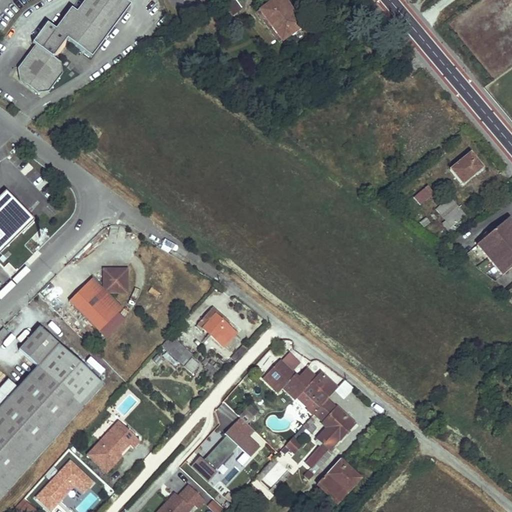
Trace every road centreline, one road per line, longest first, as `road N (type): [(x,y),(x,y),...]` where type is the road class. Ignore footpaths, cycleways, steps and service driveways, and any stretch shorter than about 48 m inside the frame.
road 1 (residential): [(511,507),(226,280),(106,196)]
road 2 (unknown): [(280,326),(105,511)]
road 3 (tertiary): [(511,144),(390,0)]
road 4 (unclassified): [(106,196),(0,305)]
road 5 (unclassified): [(106,196),(0,114)]
